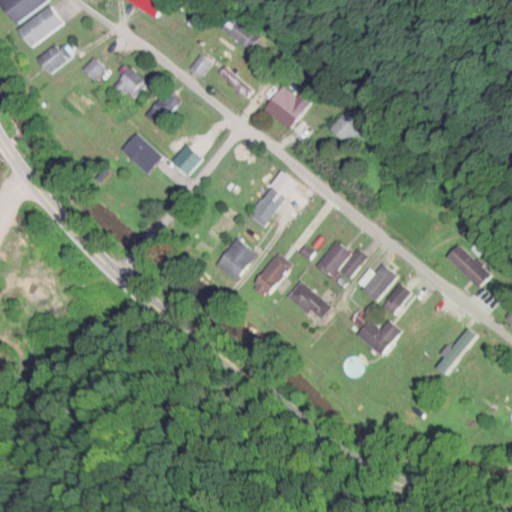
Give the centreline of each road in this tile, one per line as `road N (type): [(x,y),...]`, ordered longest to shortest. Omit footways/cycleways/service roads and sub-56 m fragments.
road 1 (tertiary): [(503,511),(479,510),(337,446),(185,335),(95,256),(29,176),(0,124)]
road 2 (residential): [(75,0),(511,329)]
